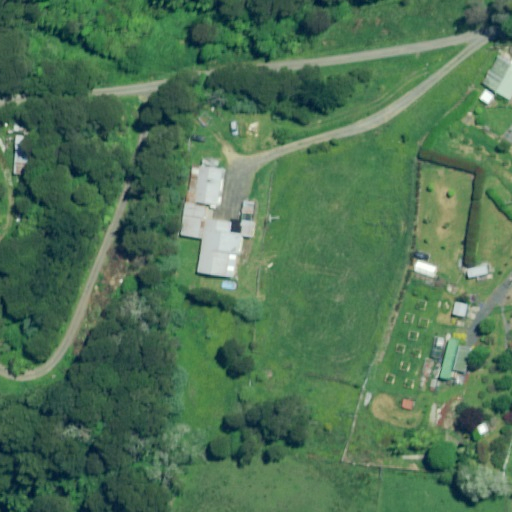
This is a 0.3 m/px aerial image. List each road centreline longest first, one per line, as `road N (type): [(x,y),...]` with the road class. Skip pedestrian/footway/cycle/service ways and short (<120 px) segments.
road 1 (track): [(481,34),(0,105)]
road 2 (track): [(511,29),(481,34),(411,99),(371,122),(246,167),(233,208)]
